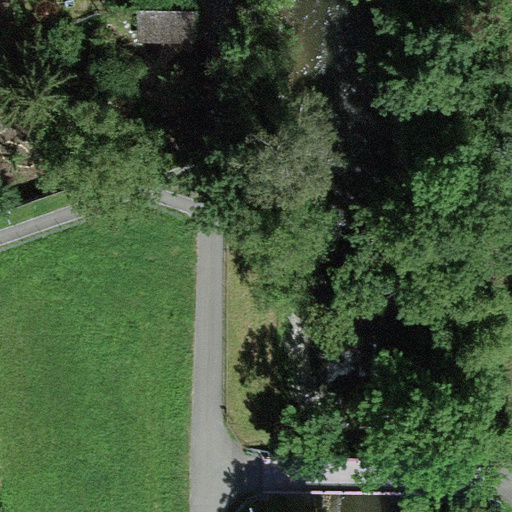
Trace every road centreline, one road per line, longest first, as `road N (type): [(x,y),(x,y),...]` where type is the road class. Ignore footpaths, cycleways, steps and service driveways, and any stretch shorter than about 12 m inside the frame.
road 1 (residential): [(210,0),(214,211),(203,467)]
road 2 (residential): [(511,471),(203,467)]
